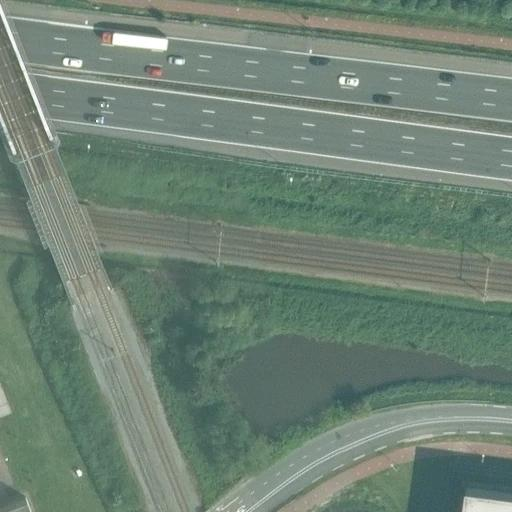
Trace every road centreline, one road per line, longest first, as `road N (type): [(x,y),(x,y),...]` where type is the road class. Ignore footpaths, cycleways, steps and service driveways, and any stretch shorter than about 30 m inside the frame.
road 1 (motorway): [(0,91),(511,158)]
road 2 (motorway): [(511,101),(0,39)]
road 3 (unclassified): [(511,422),(456,417),(385,428),(301,473),(251,511)]
